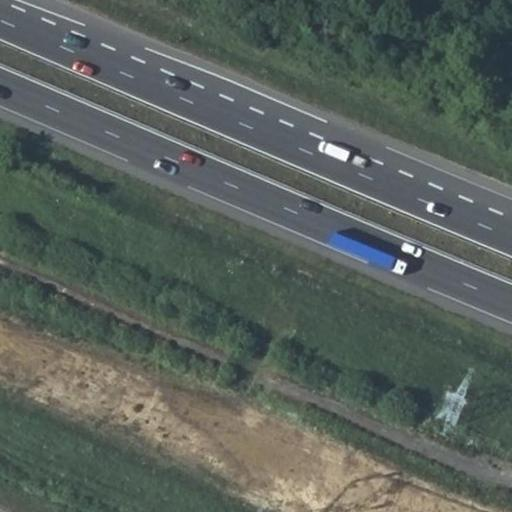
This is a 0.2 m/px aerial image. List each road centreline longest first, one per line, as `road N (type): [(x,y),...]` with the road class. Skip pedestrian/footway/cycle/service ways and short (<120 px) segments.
road 1 (trunk): [(0,84),(511,303)]
road 2 (trunk): [(511,236),(0,19)]
